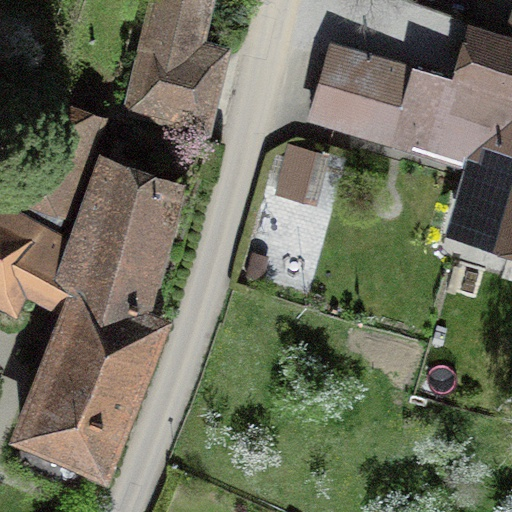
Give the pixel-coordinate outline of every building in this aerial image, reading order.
[(214,0),(157,0),(134,104),(214,122),(228,62),(202,56),(214,0)] [(511,21),(476,11),(461,61),(340,25),(312,122),(474,169),(457,226),(511,242),(511,21)] [(291,136),(259,240),(316,257),(348,153),(291,136)] [(219,187),(111,148),(85,234),(61,311),(21,444),(122,481),(183,324),(219,187)] [(0,306),(15,314),(27,291),(61,311),(85,234),(0,199),(0,306)]
